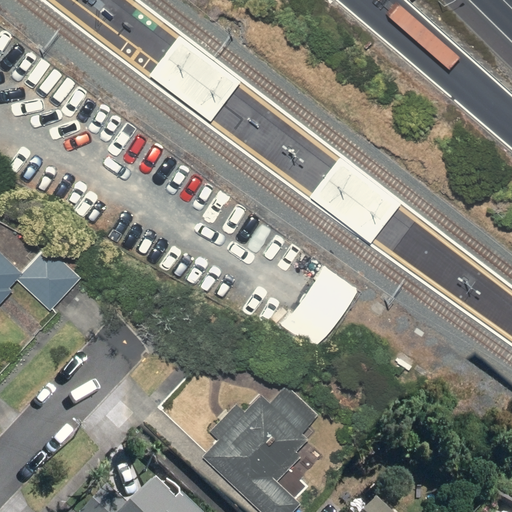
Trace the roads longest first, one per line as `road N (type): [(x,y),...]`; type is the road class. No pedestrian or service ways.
road 1 (residential): [(130,335),(0,473)]
road 2 (motorway): [(511,123),(376,0)]
